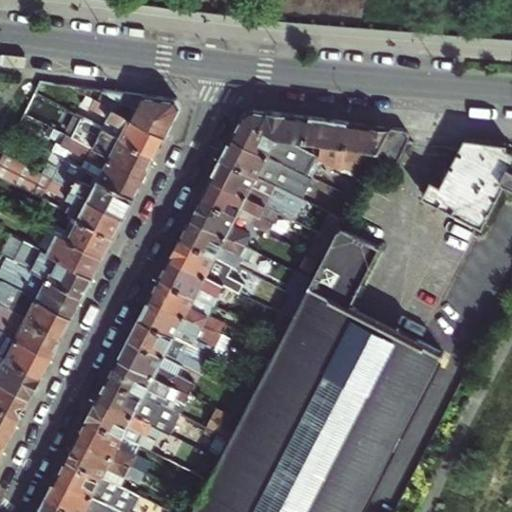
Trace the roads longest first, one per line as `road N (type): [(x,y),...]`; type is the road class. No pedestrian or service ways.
road 1 (residential): [(230,66),(3,511)]
road 2 (residential): [(511,90),(230,66)]
road 3 (residential): [(230,66),(0,36)]
